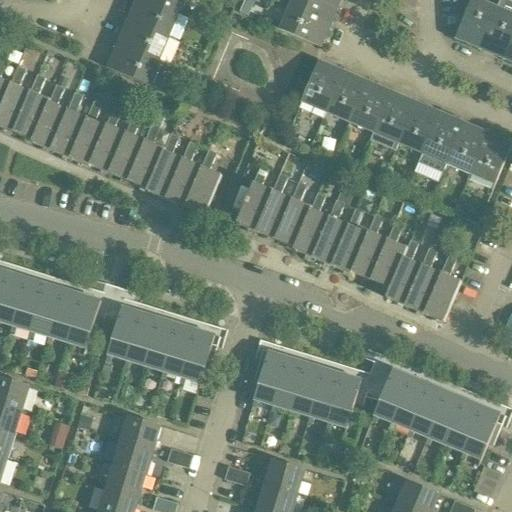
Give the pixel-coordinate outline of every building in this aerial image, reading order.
[(170,38),(180,15),(146,0),(138,0),(129,21),(170,38)] [(146,0),(180,15),(186,0),(146,0)] [(235,10),(238,0),(227,0),(225,6),(235,10)] [(332,24),(341,0),(294,0),(292,7),(332,24)] [(481,49),(499,9),(497,8),(476,0),(473,0),(457,39),(481,49)] [(505,59),(511,43),(511,2),(507,0),(500,0),(497,8),(499,9),(481,49),(505,59)] [(322,48),(332,24),(292,7),(282,32),(322,48)] [(160,63),(160,62),(170,38),(129,21),(119,46),(160,63)] [(160,63),(119,46),(108,70),(159,91),(170,66),(160,62),(160,63)] [(13,85),(1,80),(8,63),(1,60),(0,61),(0,116),(20,69),(13,85)] [(324,120),(327,114),(344,73),(320,63),(303,104),(300,110),(324,120)] [(32,93),(21,89),(28,72),(20,69),(0,116),(0,128),(15,135),(39,77),(32,93)] [(351,124),(368,84),(344,73),(327,114),(351,124)] [(33,145),(51,102),(40,97),(47,80),(39,77),(15,135),(33,142),(32,144),(33,145)] [(59,108),(66,91),(70,81),(62,78),(52,102),(51,102),(33,145),(52,153),(69,112),(59,108)] [(375,135),(392,94),(368,84),(351,124),(375,135)] [(100,94),(96,103),(102,106),(106,97),(100,94)] [(392,94),(375,135),(372,143),(396,153),(400,145),(416,104),(392,94)] [(71,161),(89,120),(77,115),(85,99),(77,95),(69,112),(52,153),(71,161)] [(119,101),(116,109),(123,112),(127,104),(119,101)] [(97,124),(104,107),(102,106),(96,103),(89,120),(71,161),(91,169),(108,128),(107,128),(97,124)] [(424,155),(441,114),(416,104),(400,145),(422,155),(424,155)] [(110,176),(128,135),(116,130),(123,112),(116,109),(107,128),(108,128),(91,169),(92,168),(110,176)] [(441,114),(424,155),(420,164),(444,174),(448,165),(465,124),(441,114)] [(135,138),(143,120),(135,117),(128,135),(110,176),(129,184),(154,125),(147,143),(135,138)] [(472,176),(489,135),(465,124),(448,165),(472,176)] [(148,193),(166,151),(154,146),(162,128),(154,125),(129,184),(148,191),(147,193),(148,193)] [(496,186),(511,148),(511,144),(489,135),(472,176),(496,186)] [(174,157),(181,139),(173,136),(167,152),(166,151),(148,193),(167,202),(184,161),(174,157)] [(192,164),(199,147),(192,144),(185,161),(184,161),(167,202),(186,210),(203,169),(192,164)] [(211,173),(219,156),(211,152),(204,169),(203,169),(186,210),(206,218),(223,178),(211,173)] [(357,164),(351,162),(348,168),(354,171),(357,164)] [(275,194),(274,194),(263,189),(271,171),(263,168),(239,225),(258,233),(275,194)] [(294,202),(283,197),(290,180),(282,176),(274,194),(275,194),(258,233),(277,242),(302,185),(301,185),(294,202)] [(296,252),(313,210),(301,205),(308,188),(302,185),(277,242),(296,250),(295,252),(296,252)] [(321,215),(328,199),(320,196),(314,210),(313,210),(296,252),(315,260),(339,204),(332,220),(321,215)] [(350,228),(339,223),(346,207),(339,204),(315,260),(334,268),(358,212),(357,212),(350,228)] [(353,276),(354,274),(370,236),(369,236),(358,231),(365,215),(358,212),(334,268),(353,276)] [(373,282),(390,242),(389,242),(378,237),(385,221),(377,217),(369,236),(370,236),(354,274),(373,282)] [(388,299),(409,250),(397,245),(404,229),(397,225),(389,242),(390,242),(373,282),(392,290),(388,299)] [(413,263),(420,246),(412,242),(409,250),(388,299),(407,307),(431,251),(424,267),(413,263)] [(426,315),(443,275),(432,270),(439,254),(431,251),(407,307),(426,315)] [(446,324),(455,303),(463,283),(451,278),(458,262),(451,258),(443,275),(426,315),(446,324)] [(0,304),(9,275),(0,272),(0,304)] [(11,334),(27,281),(9,275),(0,304),(0,324),(13,328),(11,334)] [(31,334),(46,286),(27,281),(11,334),(16,336),(18,330),(31,334)] [(50,339),(64,292),(46,286),(31,334),(30,340),(35,341),(37,335),(50,339)] [(68,345),(83,297),(64,292),(50,339),(48,345),(53,347),(55,341),(68,345)] [(88,351),(96,325),(102,303),(83,297),(68,345),(67,351),(72,352),(73,346),(88,351)] [(126,369),(143,315),(124,310),(120,323),(116,335),(109,358),(110,358),(108,363),(112,364),(114,359),(127,363),(126,369)] [(146,369),(161,321),(143,315),(126,369),(130,370),(132,364),(146,369)] [(104,332),(116,335),(120,323),(108,319),(104,332)] [(163,380),(179,327),(161,321),(146,369),(144,375),(149,376),(151,370),(164,374),(163,380)] [(183,380),(197,332),(179,327),(163,380),(167,381),(169,376),(183,380)] [(202,386),(207,367),(216,338),(197,332),(183,380),(181,385),(186,387),(187,381),(202,386)] [(274,409),(289,360),(270,354),(255,403),(256,403),(255,408),(259,409),(261,404),(274,409)] [(293,414),(307,365),(289,360),(274,409),(275,409),(273,414),(277,415),(279,410),(293,414)] [(311,419),(326,371),(307,365),(293,414),(291,420),(296,421),(298,415),(311,419)] [(112,368),(106,366),(103,377),(109,378),(112,368)] [(330,425),(344,377),(326,371),(311,419),(312,419),(310,425),(315,426),(317,421),(330,425)] [(394,425),(414,378),(396,371),(376,418),(374,423),(379,425),(381,420),(394,425)] [(60,372),(56,387),(67,391),(72,376),(60,372)] [(349,431),(356,406),(363,382),(344,377),(330,425),(328,430),(333,432),(335,426),(349,431)] [(412,433),(432,386),(414,378),(394,425),(392,431),(396,433),(399,427),(412,433)] [(0,401),(25,409),(31,389),(0,379),(0,401)] [(429,440),(449,393),(432,386),(412,433),(410,438),(414,440),(416,435),(429,440)] [(447,448),(467,401),(449,393),(429,440),(427,446),(432,448),(434,442),(447,448)] [(0,422),(19,428),(25,409),(0,401),(0,422)] [(465,455),(484,408),(467,401),(447,448),(445,453),(450,455),(452,450),(465,455)] [(483,463),(491,445),(503,416),(484,408),(465,455),(463,460),(468,463),(470,457),(483,463)] [(81,417),(77,428),(89,432),(92,420),(81,417)] [(155,453),(163,428),(129,418),(122,443),(155,453)] [(0,443),(14,447),(19,428),(0,422),(0,443)] [(0,464),(8,466),(14,447),(0,443),(0,464)] [(148,477),(155,453),(122,443),(114,467),(148,477)] [(179,467),(183,454),(172,451),(168,464),(179,467)] [(189,470),(193,458),(183,454),(179,467),(189,470)] [(345,471),(349,459),(338,456),(335,468),(345,471)] [(299,496),(307,472),(273,461),(266,486),(299,496)] [(141,501),(148,477),(114,467),(107,491),(141,501)] [(236,485),(240,472),(230,469),(226,482),(236,485)] [(247,488),(250,475),(240,472),(236,485),(247,488)] [(412,511),(435,511),(442,497),(409,482),(399,506),(412,511)] [(264,511),(294,511),(299,496),(266,486),(258,510),(264,511)] [(137,511),(141,501),(107,491),(100,511),(137,511)] [(154,511),(165,511),(168,503),(158,499),(154,511)] [(176,511),(179,506),(168,503),(165,511),(176,511)]
